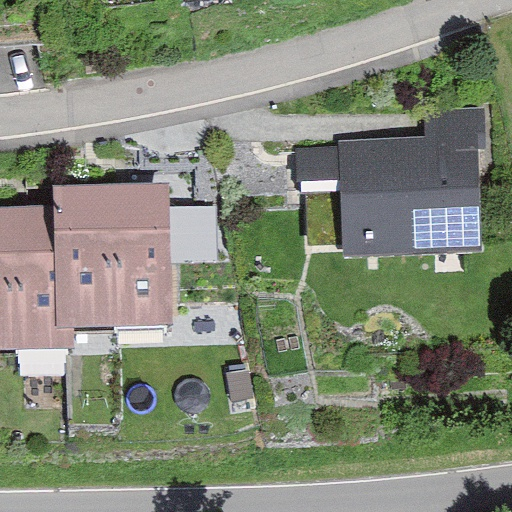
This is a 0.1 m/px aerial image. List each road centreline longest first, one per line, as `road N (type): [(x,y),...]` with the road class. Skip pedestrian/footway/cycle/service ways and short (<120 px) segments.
road 1 (residential): [(465,0),(305,55),(0,116)]
road 2 (tertiary): [(186,511),(511,489)]
